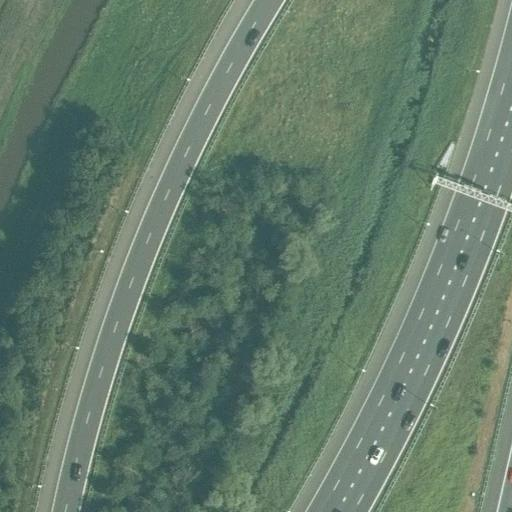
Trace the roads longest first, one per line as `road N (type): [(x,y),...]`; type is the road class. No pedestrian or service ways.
road 1 (motorway): [(268,0),(206,110),(131,282),(64,511)]
road 2 (motorway): [(511,103),(444,294),(336,511)]
